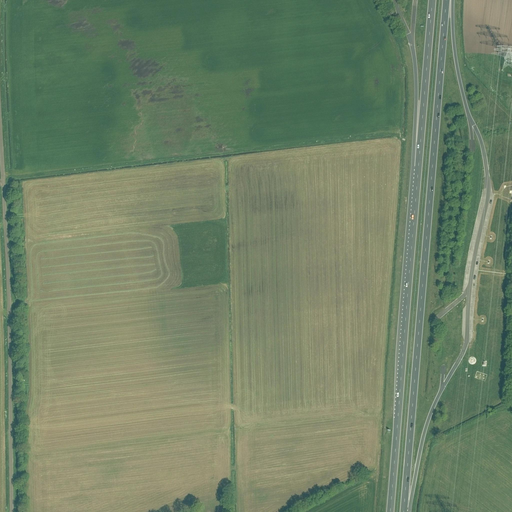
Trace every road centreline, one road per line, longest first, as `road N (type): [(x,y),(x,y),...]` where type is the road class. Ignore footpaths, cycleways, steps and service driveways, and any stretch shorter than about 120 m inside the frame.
road 1 (trunk): [(404,503),(446,0)]
road 2 (unclassified): [(11,511),(0,117)]
road 3 (trunk): [(417,177),(390,511)]
road 4 (trunk): [(432,0),(417,177)]
road 5 (trunk): [(411,40),(417,177)]
road 6 (trunk): [(470,119),(452,0)]
road 7 (trunk): [(404,503),(441,390)]
